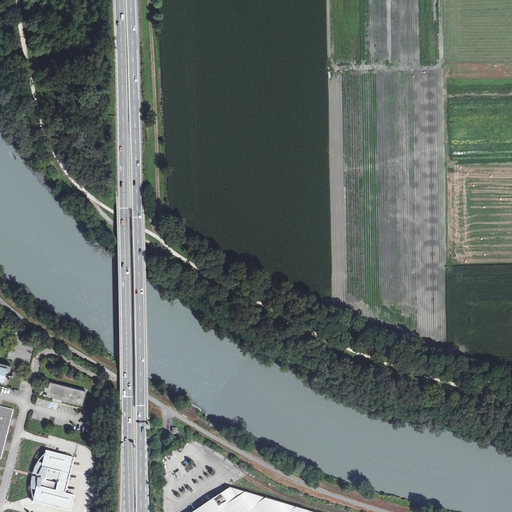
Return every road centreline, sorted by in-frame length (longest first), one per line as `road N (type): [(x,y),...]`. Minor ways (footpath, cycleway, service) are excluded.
road 1 (trunk): [(141,511),(130,0)]
road 2 (trunk): [(118,0),(129,511)]
road 3 (track): [(167,247),(158,220),(148,0)]
